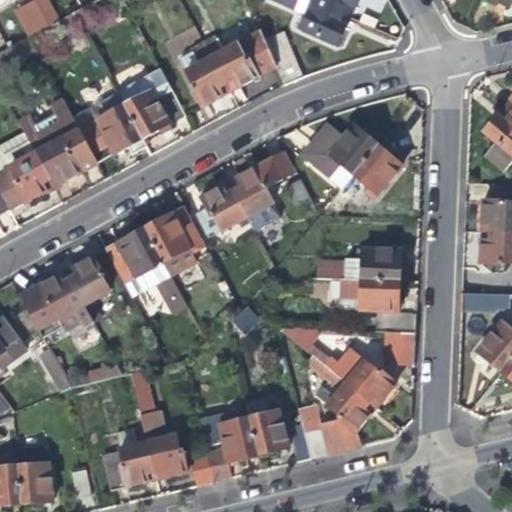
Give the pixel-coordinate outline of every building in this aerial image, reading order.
[(45,28),(55,23),(62,20),(50,0),(37,0),(27,5),(41,31),(45,28)] [(276,0),(298,10),(302,0),(276,0)] [(317,0),(302,0),(298,10),(310,16),(317,0)] [(345,30),(351,15),(317,0),(310,16),(305,29),(338,45),(345,30)] [(317,0),(351,15),(358,0),(317,0)] [(96,1),(76,12),(83,25),(84,28),(104,17),(96,1)] [(62,36),(83,25),(76,12),(62,20),(55,23),(62,36)] [(284,29),(265,37),(279,68),(286,85),(305,78),(284,29)] [(264,34),(240,46),(226,52),(220,41),(218,37),(206,43),(234,93),(258,80),(279,68),(265,37),(264,34)] [(233,34),(220,41),(226,52),(240,46),(233,34)] [(10,47),(0,52),(0,67),(38,47),(32,35),(10,47)] [(222,100),(234,93),(206,43),(194,49),(196,54),(183,60),(196,87),(193,88),(205,109),(222,100)] [(163,69),(145,78),(148,84),(153,82),(158,91),(154,94),(157,99),(174,90),(163,69)] [(189,117),(174,90),(157,99),(154,94),(158,91),(153,82),(148,84),(145,78),(119,92),(145,140),(171,126),(189,117)] [(106,112),(81,126),(96,155),(112,147),(117,156),(125,151),(132,148),(135,153),(148,146),(145,140),(119,92),(101,102),(106,112)] [(84,173),(93,188),(109,180),(102,166),(96,155),(81,126),(67,100),(52,108),(60,124),(31,141),(56,188),(74,178),(84,173)] [(509,171),(511,167),(511,110),(508,108),(498,120),(487,132),(499,142),(490,154),(509,171)] [(306,156),(333,178),(342,166),(355,177),(380,147),(356,127),(348,138),(340,132),(332,125),(306,156)] [(7,173),(0,176),(0,187),(13,211),(16,217),(34,207),(31,202),(40,197),(56,188),(31,141),(6,154),(12,165),(5,169),(7,173)] [(392,157),(380,147),(355,177),(377,195),(388,182),(389,183),(403,166),(392,157)] [(6,154),(0,157),(0,176),(7,173),(5,169),(12,165),(6,154)] [(351,182),(355,177),(342,166),(333,178),(345,188),(351,182)] [(247,176),(232,184),(252,221),(257,231),(281,217),(267,191),(270,190),(259,169),(247,176)] [(316,203),(302,178),(288,187),(301,212),(316,203)] [(243,226),(252,221),(232,184),(220,190),(204,198),(210,209),(198,216),(211,239),(241,223),(243,226)] [(0,218),(13,211),(0,187),(0,218)] [(345,189),(332,204),(340,212),(353,196),(345,189)] [(511,202),(506,202),(506,199),(485,199),(485,218),(484,232),(511,233),(511,202)] [(172,277),(174,279),(198,264),(194,256),(209,249),(188,208),(168,219),(148,230),(172,277)] [(172,277),(148,230),(129,239),(109,250),(128,287),(142,280),(149,293),(174,279),(172,277)] [(505,262),(511,261),(511,233),(484,232),(484,248),(483,263),(505,264),(505,262)] [(358,250),(358,261),(364,261),(363,281),(401,283),(408,283),(409,272),(410,262),(403,262),(403,250),(379,249),(379,251),(358,250)] [(85,264),(68,272),(95,322),(104,317),(95,301),(111,292),(103,277),(106,276),(96,257),(85,264)] [(351,261),(351,264),(350,281),(363,281),(364,261),(358,261),(351,261)] [(319,262),(318,280),(336,281),(342,281),(350,281),(351,264),(319,262)] [(86,327),(95,322),(68,272),(50,282),(23,297),(46,339),(65,329),(67,333),(84,324),(86,327)] [(336,294),(336,281),(318,280),(318,293),(336,294)] [(401,303),(401,283),(363,281),(350,281),(342,281),(342,298),(354,299),(354,309),(377,310),(376,332),(387,333),(417,334),(418,314),(400,313),(401,303)] [(511,309),(511,294),(464,293),(463,312),(496,313),(496,309),(511,309)] [(341,309),(354,309),(354,299),(342,298),(341,309)] [(258,318),(250,309),(234,322),(242,332),(258,318)] [(492,362),(503,372),(511,360),(511,332),(511,331),(504,326),(495,337),(493,336),(480,352),(492,362)] [(316,330),(281,329),(303,347),(316,330)] [(0,358),(1,360),(18,347),(6,330),(0,334),(0,358)] [(386,364),(416,364),(417,334),(387,333),(386,364)] [(70,387),(56,349),(42,355),(55,393),(70,387)] [(328,355),(321,362),(377,408),(386,396),(396,384),(378,369),(377,371),(352,351),(340,365),(328,355)] [(369,418),(377,408),(321,362),(317,359),(312,366),(341,390),(335,397),(325,388),(318,395),(340,415),(334,422),(321,425),(317,406),(300,410),(304,427),(311,460),(365,447),(360,429),(369,418)] [(511,360),(503,372),(511,379),(511,360)] [(68,380),(73,389),(93,384),(90,374),(68,380)] [(134,386),(145,428),(149,445),(158,481),(175,477),(188,474),(183,452),(180,452),(177,437),(168,439),(161,410),(156,411),(149,382),(134,386)] [(3,394),(0,395),(0,414),(9,411),(3,394)] [(255,396),(245,398),(259,455),(278,450),(290,447),(285,426),(283,427),(278,406),(267,408),(269,413),(260,415),(255,396)] [(235,401),(239,415),(240,420),(222,425),(226,441),(223,441),(225,449),(207,453),(215,483),(232,479),(228,463),(246,458),(259,455),(245,398),(235,401)] [(220,419),(222,425),(240,420),(239,415),(220,419)] [(290,431),(299,463),(311,460),(304,427),(290,431)] [(117,435),(122,451),(149,445),(145,428),(117,435)] [(138,486),(158,481),(149,445),(122,451),(122,452),(104,457),(113,492),(138,486)] [(18,451),(19,467),(39,465),(39,460),(38,449),(18,451)] [(189,458),(196,488),(215,483),(207,453),(189,458)] [(49,458),(39,460),(39,465),(19,467),(22,504),(39,503),(55,502),(53,479),(51,479),(49,458)] [(0,505),(4,505),(22,504),(19,467),(0,468),(0,467),(0,505)] [(87,468),(73,471),(78,496),(92,493),(87,468)]
